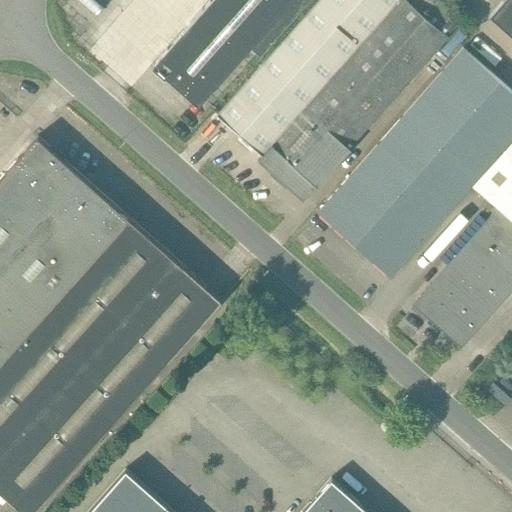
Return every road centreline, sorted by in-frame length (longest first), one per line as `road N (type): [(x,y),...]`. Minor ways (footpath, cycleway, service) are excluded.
road 1 (unclassified): [(511,467),(2,16)]
road 2 (unknown): [(66,511),(99,471),(141,438),(186,413),(234,404),(307,419),(432,511)]
